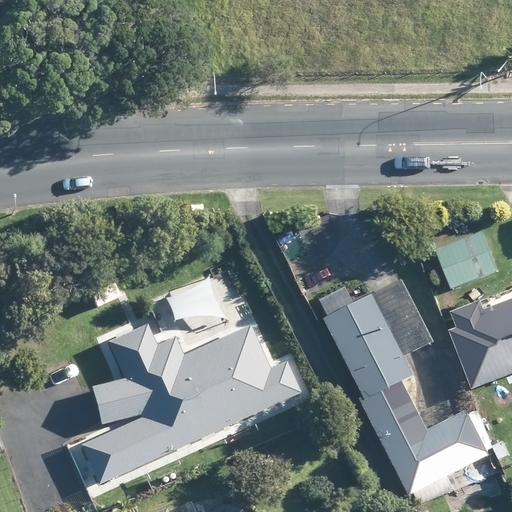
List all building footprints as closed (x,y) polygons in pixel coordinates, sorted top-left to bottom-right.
[(492,277),(477,238),(440,253),(455,291),(492,277)] [(435,344),(423,321),(402,281),(396,283),(354,305),(345,289),(319,303),(327,319),(323,321),(363,398),(359,400),(410,498),(414,495),(420,506),(445,493),(446,496),(453,492),(446,479),(480,462),(487,477),(496,472),(501,470),(494,455),(488,457),(465,411),(463,413),(427,431),(415,407),(402,383),(413,377),(404,360),(431,346),(435,344)] [(511,375),(511,298),(485,310),(481,301),(449,313),(455,328),(448,331),(472,391),(511,375)] [(177,405),(264,367),(247,330),(161,368),(177,405)] [(141,346),(116,358),(144,419),(170,407),(141,346)] [(144,461),(294,393),(282,367),(132,436),(144,461)]
